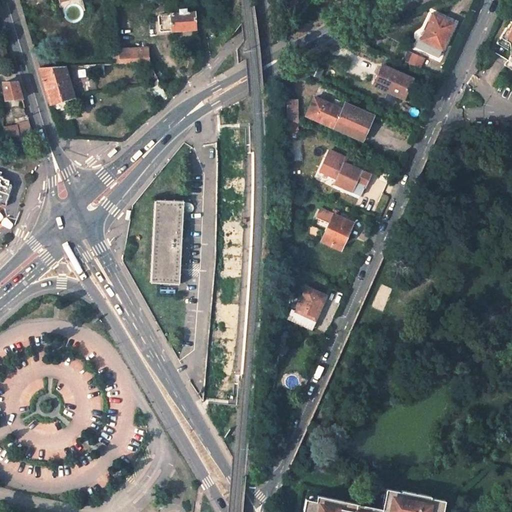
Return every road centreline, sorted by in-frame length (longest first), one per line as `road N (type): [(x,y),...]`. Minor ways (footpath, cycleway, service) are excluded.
road 1 (residential): [(462,67),(282,469),(247,506)]
road 2 (secondary): [(311,38),(185,105),(77,201)]
road 3 (residential): [(169,376),(198,353),(208,174),(197,145),(198,112)]
road 4 (primary): [(101,301),(224,511)]
road 5 (secondary): [(88,224),(198,112)]
road 6 (primary): [(247,506),(169,376)]
road 7 (secondary): [(198,112),(311,38)]
road 8 (primary): [(43,125),(4,0)]
